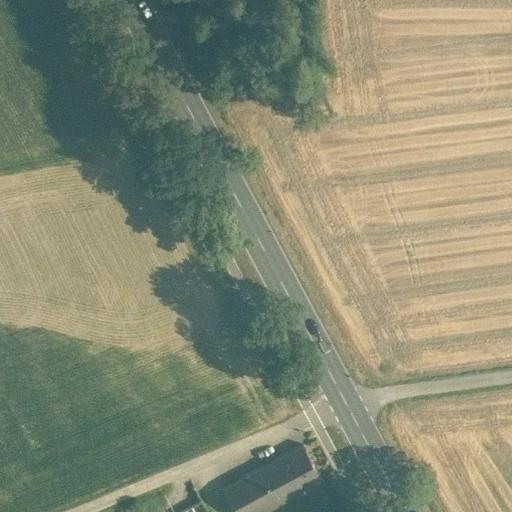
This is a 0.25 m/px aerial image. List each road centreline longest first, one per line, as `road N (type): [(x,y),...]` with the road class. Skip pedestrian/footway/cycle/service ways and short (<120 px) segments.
road 1 (primary): [(138,0),(346,404)]
road 2 (unclassified): [(346,404),(99,511)]
road 3 (track): [(511,378),(346,404)]
road 4 (primary): [(346,404),(404,511)]
